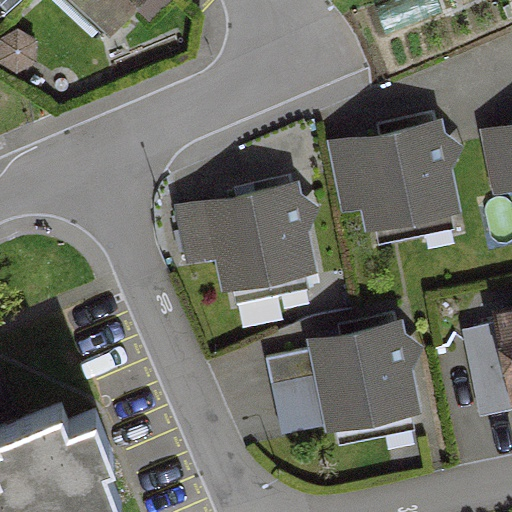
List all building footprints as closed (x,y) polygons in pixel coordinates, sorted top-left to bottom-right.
[(77,0),(106,27),(131,0),(77,0)] [(26,42),(12,33),(0,40),(0,58),(11,66),(25,58),(26,42)] [(431,122),(348,139),(365,222),(369,221),(373,241),(418,232),(414,212),(448,205),(431,122)] [(511,126),(477,133),(488,187),(511,182),(511,126)] [(304,266),(287,184),(205,201),(222,283),(226,282),(230,302),(274,293),(270,273),(304,266)] [(460,341),(474,412),(511,404),(511,308),(496,312),(497,320),(472,325),(475,338),(460,341)] [(266,385),(316,374),(326,422),(330,422),(333,441),(379,432),(375,412),(408,406),(391,323),(309,340),(310,346),(260,357),(266,385)] [(0,511),(30,511),(70,497),(75,511),(86,511),(114,501),(98,461),(107,457),(89,410),(62,421),(55,404),(0,425),(0,511)]
